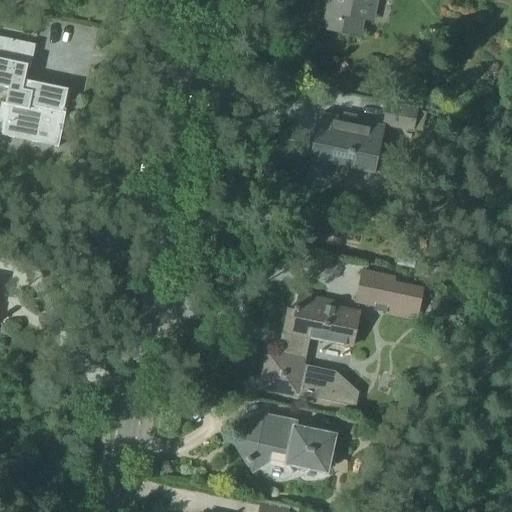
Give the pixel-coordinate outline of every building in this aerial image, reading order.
[(374,11),(376,0),(330,0),(324,30),(359,37),(365,9),(374,11)] [(30,68),(35,46),(0,38),(0,87),(9,89),(5,106),(7,106),(1,136),(58,148),(66,111),(63,110),(67,90),(24,81),(27,67),(30,68)] [(412,132),(417,110),(388,104),(383,125),(412,132)] [(343,120),(321,115),(311,160),(351,168),(350,173),(369,177),(369,172),(373,173),(382,129),(353,122),(354,118),(344,116),(343,120)] [(415,320),(418,304),(421,290),(392,284),(393,279),(363,273),(357,303),(386,309),(385,314),(415,320)] [(282,333),(284,333),(279,357),(267,354),(260,389),(286,395),(286,392),(295,394),(294,396),(355,408),(355,407),(354,407),(357,394),(334,374),(331,378),(303,372),(310,338),(352,347),(359,313),(323,306),(325,301),(299,296),(297,306),(295,305),(293,311),(287,310),(282,333)] [(328,476),(337,435),(296,426),(297,422),(264,415),(228,438),(252,475),(269,464),(270,461),(284,464),(283,467),(328,476)] [(258,511),(288,511),(290,508),(261,502),(258,511)]
